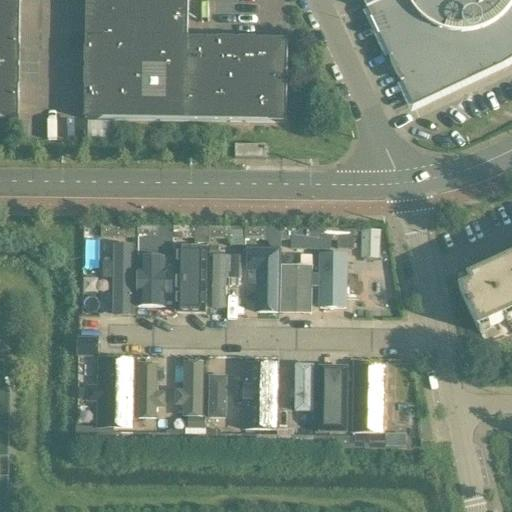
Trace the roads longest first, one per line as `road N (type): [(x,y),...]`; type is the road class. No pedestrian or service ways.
road 1 (residential): [(0,182),(398,183)]
road 2 (unclassified): [(134,333),(440,338)]
road 3 (unclassified): [(398,183),(315,0)]
road 4 (residential): [(398,183),(463,169),(511,147)]
